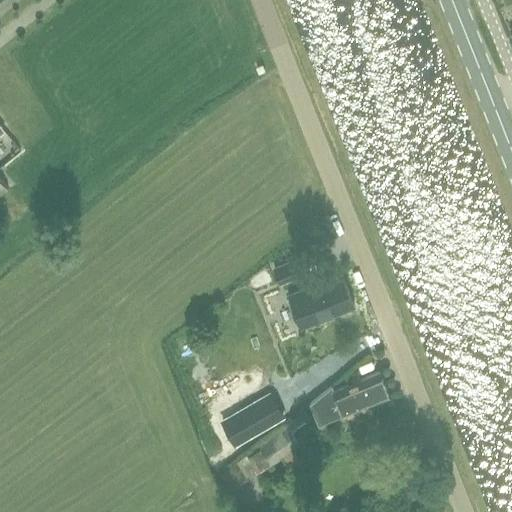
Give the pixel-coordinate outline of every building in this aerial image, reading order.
[(278,266),(284,281),(297,276),(291,261),(278,266)] [(288,295),(301,326),(354,305),(342,273),(288,295)] [(389,397),(380,372),(334,389),(332,384),(309,403),(317,424),(337,417),(335,412),(341,410),(343,415),(357,409),(360,417),(364,420),(368,421),(375,418),(378,415),(378,411),(375,402),(389,397)] [(234,442),(263,426),(283,415),(271,394),(251,405),(222,421),(234,442)] [(305,466),(293,450),(301,445),(293,433),(310,421),(304,412),(286,424),(258,445),(260,448),(258,449),(259,451),(248,459),(245,456),(221,475),(232,490),(271,464),(271,465),(283,457),(295,473),(305,466)]
